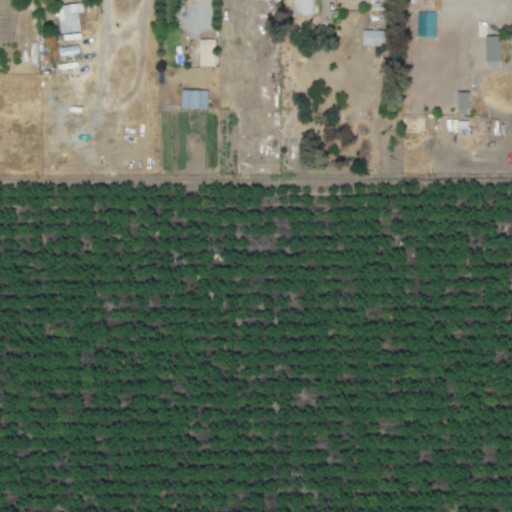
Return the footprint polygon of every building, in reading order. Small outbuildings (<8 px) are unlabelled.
[(308,0),(308,16),(289,16),(288,0),(308,0)] [(63,35),(58,7),(85,3),(88,31),(63,35)] [(361,45),(385,46),(385,31),(362,30),(361,45)] [(486,38),(502,38),(502,69),(487,68),(486,38)] [(201,68),(200,40),(217,40),(217,68),(201,68)] [(182,110),(183,90),(209,92),(208,112),(182,110)] [(457,93),(470,93),(471,118),(458,118),(457,93)]
